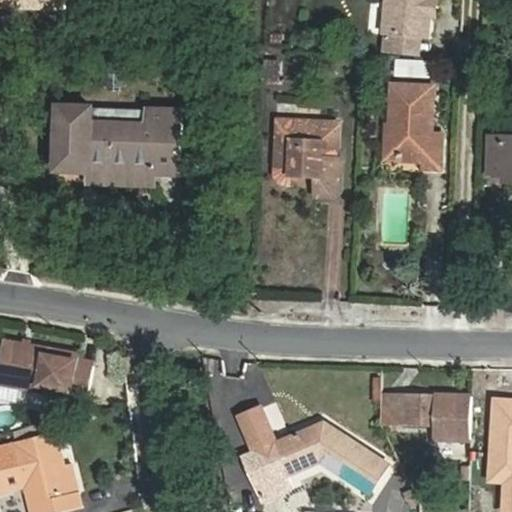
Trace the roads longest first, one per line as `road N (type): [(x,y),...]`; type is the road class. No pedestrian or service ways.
road 1 (residential): [(511,343),(281,343),(132,320)]
road 2 (residential): [(132,320),(177,511)]
road 3 (residential): [(132,320),(0,303)]
